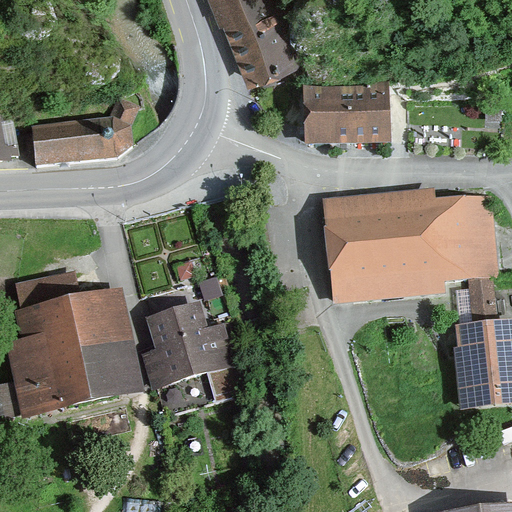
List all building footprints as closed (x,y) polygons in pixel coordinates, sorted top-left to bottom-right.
[(299,61),(294,27),(283,0),(215,0),(248,81),(299,61)] [(388,144),(385,85),(367,85),(367,88),(305,90),(307,146),(317,146),(388,144)] [(115,161),(130,149),(128,130),(137,110),(117,102),(108,123),(29,131),(31,150),(33,170),(65,167),(115,161)] [(485,117),(497,117),(497,105),(485,105),(485,117)] [(0,160),(16,159),(10,123),(0,114),(0,160)] [(489,197),(323,216),(332,294),(470,279),(490,276),(498,275),(489,197)] [(475,320),(494,318),(490,276),(470,279),(475,320)] [(22,417),(118,396),(98,302),(18,320),(23,345),(7,348),(17,396),(7,398),(11,414),(21,412),(22,417)] [(199,334),(191,311),(152,323),(163,361),(146,366),(152,390),(237,366),(225,326),(199,334)] [(511,336),(511,327),(458,333),(460,355),(465,354),(467,374),(462,374),(464,386),(470,395),(480,401),(491,403),(493,403),(493,398),(511,395),(511,336)] [(215,403),(244,395),(239,381),(211,389),(215,403)]
